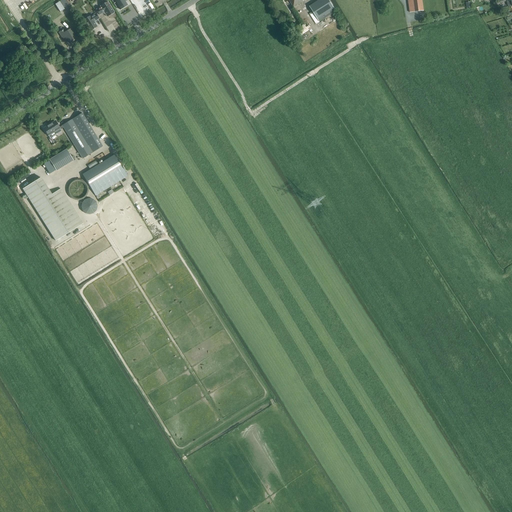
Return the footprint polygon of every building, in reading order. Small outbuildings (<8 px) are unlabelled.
[(62,0),(59,2),(55,4),(60,12),(64,10),(71,5),(68,0),(62,0)] [(128,5),(125,1),(127,0),(111,0),(116,7),(118,6),(120,9),(128,5)] [(329,0),(319,0),(309,7),(318,20),(319,22),(326,18),(333,14),(331,11),(335,9),(329,0)] [(422,0),(408,0),(410,13),(424,11),(422,0)] [(114,13),(114,12),(108,2),(100,6),(101,7),(96,10),(99,15),(104,12),(107,17),(111,14),(111,15),(112,14),(113,14),(113,13),(114,13)] [(90,31),(91,30),(91,31),(92,31),(93,30),(93,29),(94,29),(97,26),(94,22),(99,19),(96,14),(91,17),(90,16),(83,20),(90,31)] [(71,28),(65,32),(64,29),(58,32),(64,41),(67,40),(70,44),(74,42),(73,42),(74,41),(77,39),(71,28)] [(62,125),(82,157),(102,146),(96,137),(96,136),(82,113),(62,125)] [(55,121),(43,128),(48,136),(49,136),(50,138),(61,131),(60,129),(55,121)] [(67,149),(50,160),(56,171),(73,160),(67,149)] [(115,155),(82,174),(96,196),(128,176),(126,173),(115,155)] [(41,177),(23,189),(56,241),(83,224),(61,188),(52,194),(41,177)] [(88,190),(88,188),(87,186),(86,185),(85,183),(84,182),(82,181),(80,181),(78,180),(76,181),(74,181),(73,182),(71,183),(70,184),(69,186),(68,188),(68,190),(68,192),(69,194),(70,196),(71,197),(72,198),(74,199),(76,200),(77,200),(79,200),(81,199),(83,199),(84,197),(86,196),(87,194),(87,192),(88,190)] [(82,203),(81,207),(83,211),(86,214),(90,215),(94,213),(97,210),(97,206),(96,202),(93,199),(89,199),(85,200),(82,203)]
